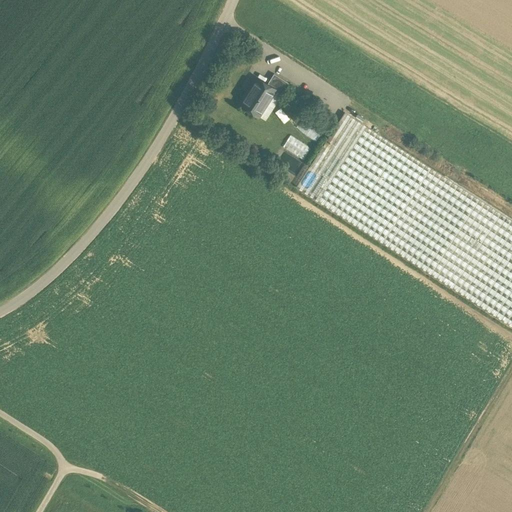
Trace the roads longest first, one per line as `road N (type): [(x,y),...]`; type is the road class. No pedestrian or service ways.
road 1 (unclassified): [(0,311),(51,276),(143,168),(234,0)]
road 2 (track): [(439,511),(511,388)]
road 3 (track): [(38,511),(64,468),(51,446),(0,414)]
